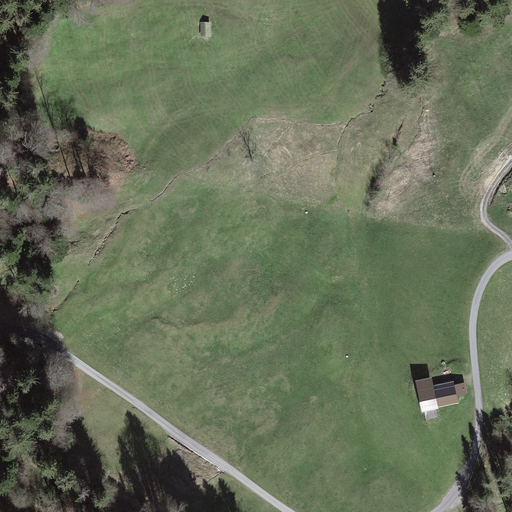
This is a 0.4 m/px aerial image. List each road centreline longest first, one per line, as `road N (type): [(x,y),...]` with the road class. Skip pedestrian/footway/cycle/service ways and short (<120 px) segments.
road 1 (unclassified): [(286,511),(0,309)]
road 2 (unclassified): [(511,256),(483,283),(473,329),(481,414),(466,481),(432,511)]
